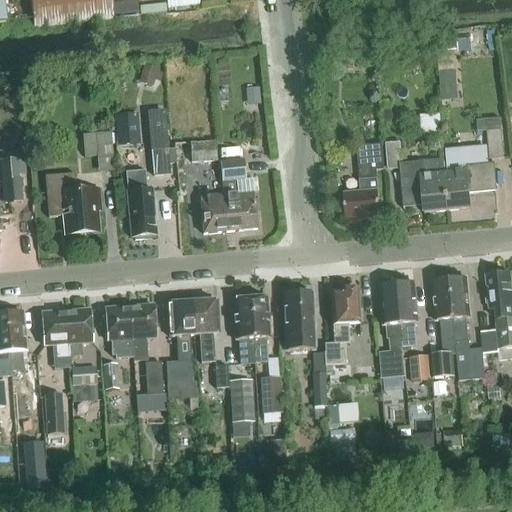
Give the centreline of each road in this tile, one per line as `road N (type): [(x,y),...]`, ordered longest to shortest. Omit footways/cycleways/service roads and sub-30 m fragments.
road 1 (residential): [(0,284),(302,254)]
road 2 (unclassified): [(302,254),(292,171),(303,152),(279,0)]
road 3 (residential): [(302,254),(511,235)]
